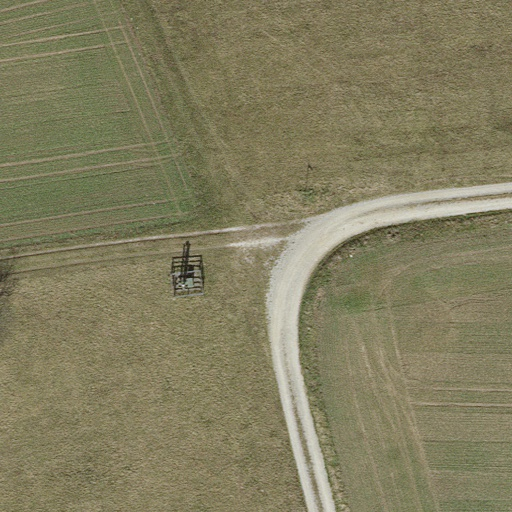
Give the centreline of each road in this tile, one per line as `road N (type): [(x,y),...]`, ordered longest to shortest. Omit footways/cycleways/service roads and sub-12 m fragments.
road 1 (track): [(141,0),(244,237),(0,267)]
road 2 (track): [(324,511),(291,385),(285,316),(293,270),(339,223),(511,196)]
